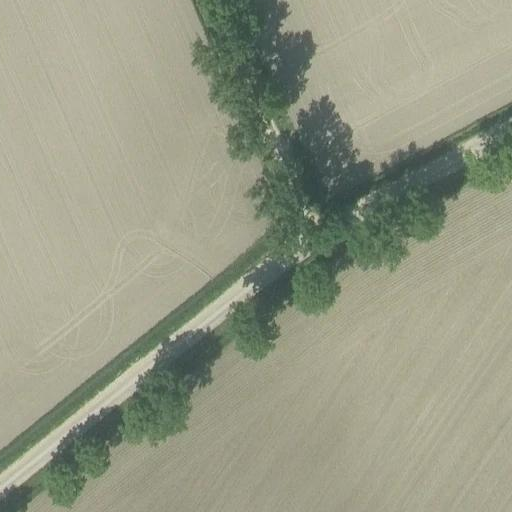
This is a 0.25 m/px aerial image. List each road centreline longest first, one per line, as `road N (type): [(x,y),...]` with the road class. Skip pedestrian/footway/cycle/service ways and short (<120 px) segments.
road 1 (unclassified): [(0,483),(314,231),(511,122)]
road 2 (track): [(314,231),(213,0)]
